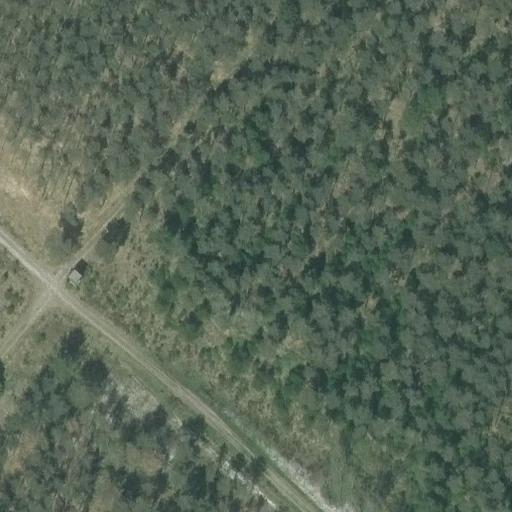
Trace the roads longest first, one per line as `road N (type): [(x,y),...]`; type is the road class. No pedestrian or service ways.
road 1 (track): [(0,355),(297,0)]
road 2 (track): [(288,511),(0,248)]
